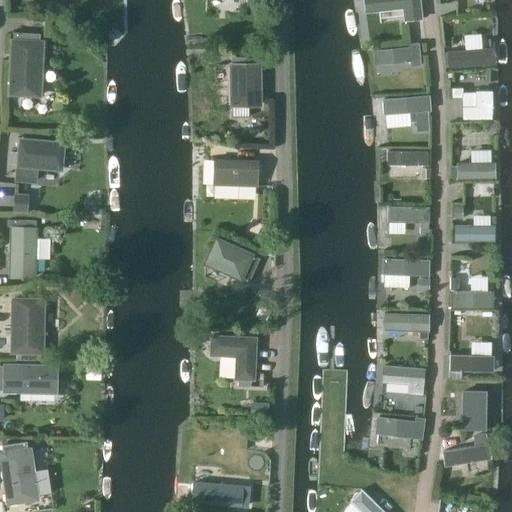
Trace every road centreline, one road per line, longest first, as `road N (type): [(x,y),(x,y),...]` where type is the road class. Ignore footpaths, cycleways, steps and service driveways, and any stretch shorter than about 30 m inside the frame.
road 1 (residential): [(421,511),(439,253),(428,0)]
road 2 (residential): [(273,511),(285,181),(281,0)]
